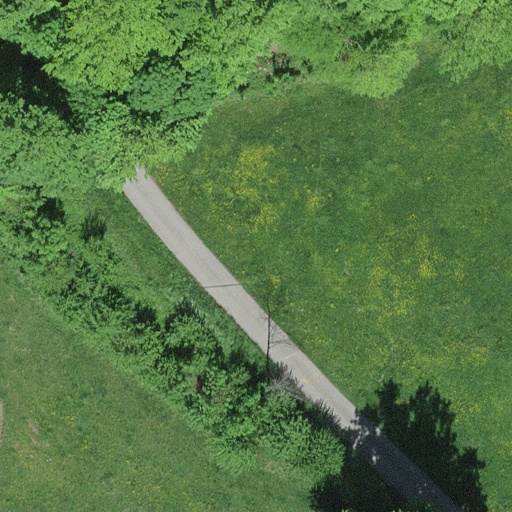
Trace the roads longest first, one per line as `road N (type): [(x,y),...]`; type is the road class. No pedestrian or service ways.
road 1 (residential): [(0,55),(50,61),(170,225),(315,385),(452,511)]
road 2 (track): [(50,61),(228,0)]
